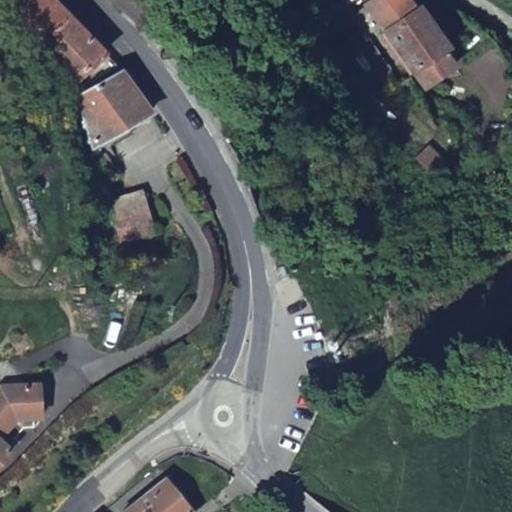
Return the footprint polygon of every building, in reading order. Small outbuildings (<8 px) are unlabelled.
[(108,52),(57,0),(0,0),(0,1),(77,84),(108,52)] [(372,16),(393,0),(379,0),(366,10),(372,16)] [(390,39),(420,77),(431,68),(440,79),(458,66),(449,55),(453,51),(422,10),(417,13),(408,0),(393,0),(372,16),(390,39)] [(352,21),(357,27),(372,16),(366,10),(352,21)] [(357,27),(374,50),(390,39),(372,16),(357,27)] [(431,68),(420,77),(427,87),(440,79),(431,68)] [(95,148),(154,113),(126,70),(79,97),(95,148)] [(115,247),(153,236),(141,201),(140,185),(96,197),(115,247)] [(0,471),(21,449),(18,445),(29,433),(38,431),(38,424),(43,422),(42,391),(37,391),(7,391),(0,398),(0,471)] [(195,511),(167,478),(128,511),(195,511)]
